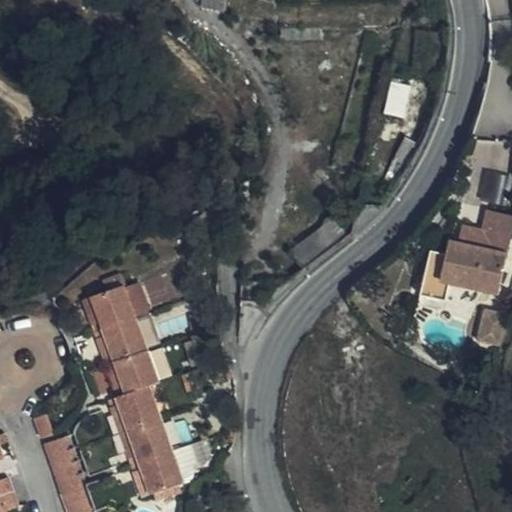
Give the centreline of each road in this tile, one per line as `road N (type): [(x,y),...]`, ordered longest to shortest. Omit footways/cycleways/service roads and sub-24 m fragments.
road 1 (residential): [(467,0),(471,72),(425,182),(281,339),(263,397),(263,463),(276,511)]
road 2 (residential): [(19,354),(12,410),(39,511)]
